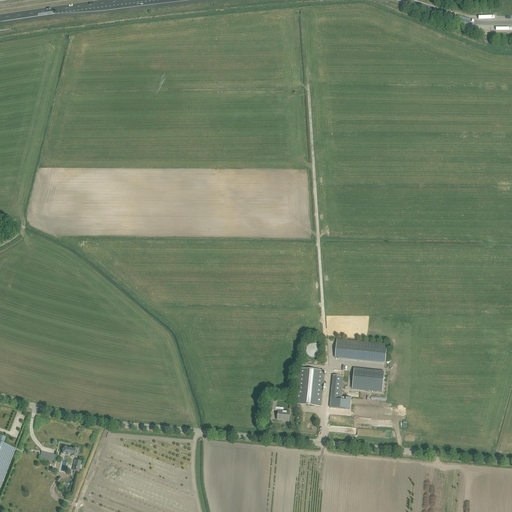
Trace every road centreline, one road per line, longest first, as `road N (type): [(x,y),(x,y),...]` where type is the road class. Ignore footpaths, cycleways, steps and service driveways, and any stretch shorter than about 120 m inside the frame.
road 1 (unclassified): [(0,396),(101,422),(511,460)]
road 2 (track): [(324,412),(308,86)]
road 3 (motorway): [(0,17),(126,0)]
